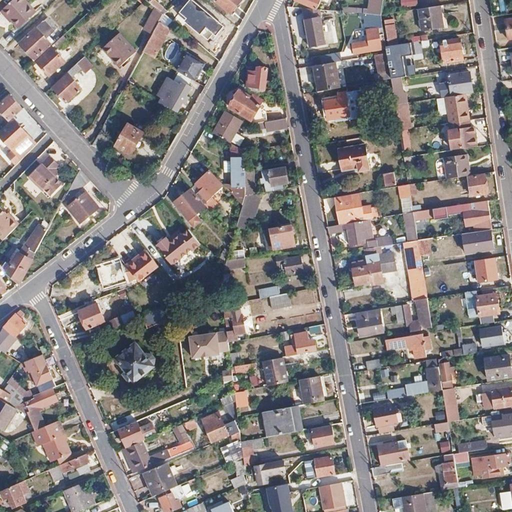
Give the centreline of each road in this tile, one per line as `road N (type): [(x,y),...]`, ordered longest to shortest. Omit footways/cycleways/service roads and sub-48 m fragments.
road 1 (residential): [(271,0),(369,511)]
road 2 (residential): [(32,289),(132,511)]
road 3 (residential): [(267,0),(168,172),(136,201)]
road 4 (residential): [(511,216),(478,0)]
road 5 (residential): [(0,62),(136,201)]
road 6 (residential): [(136,201),(32,289)]
